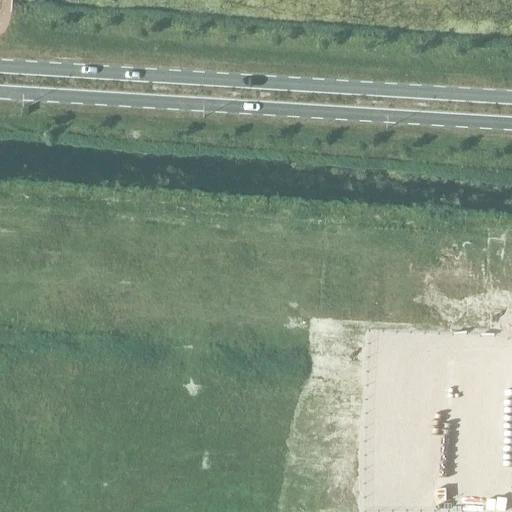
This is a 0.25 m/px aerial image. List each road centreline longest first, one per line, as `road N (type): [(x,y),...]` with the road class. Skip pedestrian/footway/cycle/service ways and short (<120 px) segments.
road 1 (primary): [(0,94),(511,125)]
road 2 (primary): [(511,98),(0,67)]
